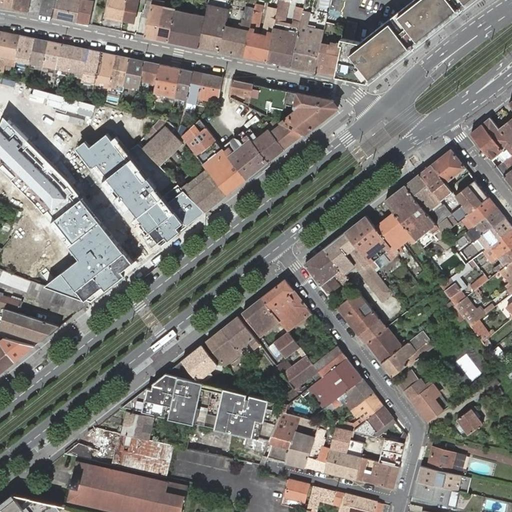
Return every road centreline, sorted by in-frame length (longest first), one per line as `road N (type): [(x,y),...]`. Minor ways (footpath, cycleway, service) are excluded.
road 1 (secondary): [(374,115),(0,411)]
road 2 (residential): [(0,17),(340,88),(374,115)]
road 3 (secondary): [(0,465),(278,246)]
road 4 (residential): [(402,500),(414,424),(278,246)]
road 5 (secondary): [(278,246),(431,127)]
road 6 (secondary): [(511,4),(374,115)]
road 7 (unclassified): [(511,5),(413,93),(407,106),(419,124)]
road 8 (residential): [(402,500),(265,465)]
